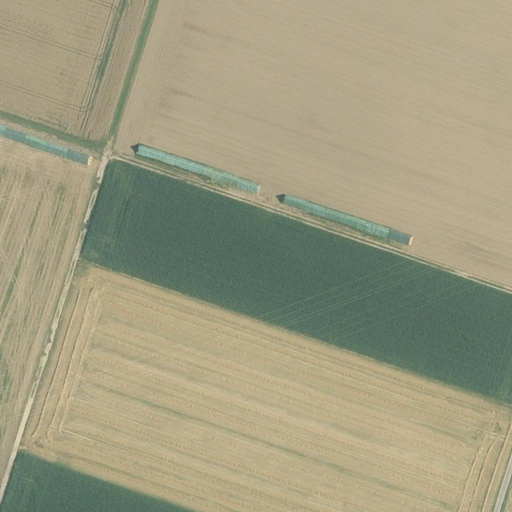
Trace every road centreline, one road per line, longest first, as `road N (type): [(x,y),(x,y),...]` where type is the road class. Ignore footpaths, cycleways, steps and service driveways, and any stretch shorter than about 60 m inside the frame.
road 1 (track): [(511,293),(0,122)]
road 2 (track): [(9,511),(162,0)]
